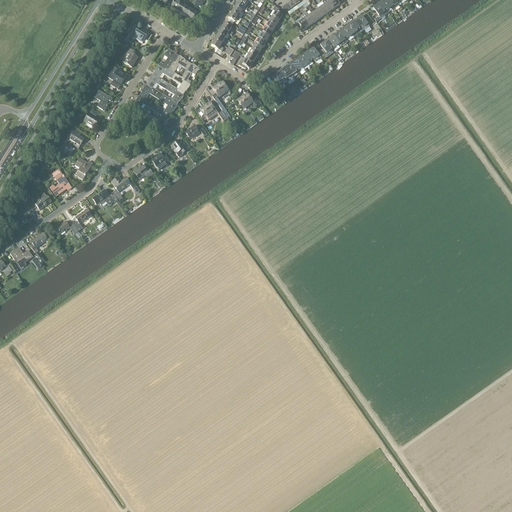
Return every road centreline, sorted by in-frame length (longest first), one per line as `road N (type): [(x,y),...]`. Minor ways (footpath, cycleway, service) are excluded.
road 1 (secondary): [(0,175),(106,0)]
road 2 (secondary): [(98,0),(0,158)]
road 3 (residential): [(216,62),(246,81),(357,3)]
road 4 (residential): [(211,70),(166,139),(125,167),(107,159)]
road 5 (residential): [(107,159),(96,143),(166,31)]
road 6 (residential): [(5,247),(86,190),(107,159)]
